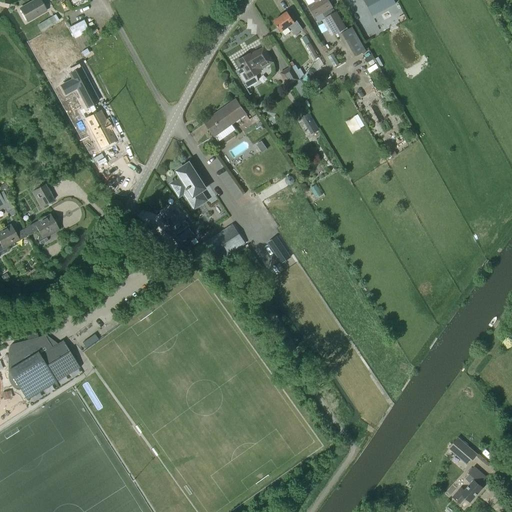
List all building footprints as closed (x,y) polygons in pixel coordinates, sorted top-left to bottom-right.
[(39,0),(34,0),(20,8),(28,21),(46,11),(39,0)] [(306,0),(309,5),(308,6),(315,17),(321,13),(324,18),(335,12),(333,9),(332,7),(328,0),(306,0)] [(363,0),(367,7),(375,3),(379,12),(395,4),(393,0),(363,0)] [(335,12),(324,18),(334,35),(345,28),(336,11),(335,12)] [(295,35),(303,29),(297,21),(295,22),(288,12),(274,21),(281,32),(289,26),(295,35)] [(58,20),(55,14),(37,25),(40,31),(58,20)] [(257,80),(256,75),(261,72),(258,68),(262,66),(263,66),(263,67),(264,67),(265,66),(272,62),(264,48),(251,55),(250,54),(237,61),(240,67),(239,68),(237,70),(240,76),(239,76),(242,82),(243,82),(247,88),(257,82),(257,81),(258,81),(257,80)] [(288,86),(298,80),(291,67),(280,73),(288,86)] [(205,122),(210,129),(214,136),(245,114),(236,100),(205,122)] [(92,115),(86,118),(100,145),(114,138),(108,128),(110,127),(107,120),(105,121),(99,111),(97,112),(95,109),(90,111),(92,115)] [(178,171),(182,178),(172,185),(179,196),(183,193),(193,208),(206,200),(200,191),(204,188),(200,182),(201,181),(199,178),(198,179),(196,176),(197,175),(194,170),(193,171),(189,164),(178,171)] [(293,180),(292,177),(288,176),(285,177),(284,180),(286,183),(289,185),(292,183),(293,180)] [(43,206),(53,200),(44,184),(34,190),(43,206)] [(195,235),(188,226),(184,222),(182,223),(170,208),(161,216),(170,227),(164,232),(174,238),(173,238),(176,241),(181,247),(195,235)] [(46,237),(59,230),(50,214),(23,229),(25,233),(27,231),(29,234),(37,230),(40,235),(38,236),(37,240),(40,245),(48,241),(46,237)] [(6,248),(29,234),(27,231),(25,233),(23,229),(15,233),(10,224),(0,229),(0,244),(0,245),(0,254),(0,255),(8,251),(6,248)] [(244,243),(233,225),(204,245),(209,253),(215,263),(244,243)] [(276,237),(268,243),(281,263),(290,257),(276,237)] [(7,350),(7,375),(7,377),(8,379),(8,380),(9,382),(10,384),(11,385),(12,387),(14,388),(15,389),(17,390),(20,388),(23,394),(27,399),(56,382),(79,367),(63,341),(52,347),(44,336),(48,335),(47,334),(13,344),(12,344),(11,345),(10,345),(10,346),(9,346),(8,347),(8,348),(8,349),(7,350)] [(12,398),(10,391),(2,393),(3,400),(12,398)] [(468,465),(476,455),(458,439),(449,448),(468,465)] [(482,488),(479,485),(486,478),(474,467),(464,478),(471,484),(464,491),(461,488),(452,498),(459,504),(464,498),(469,502),(482,488)]
